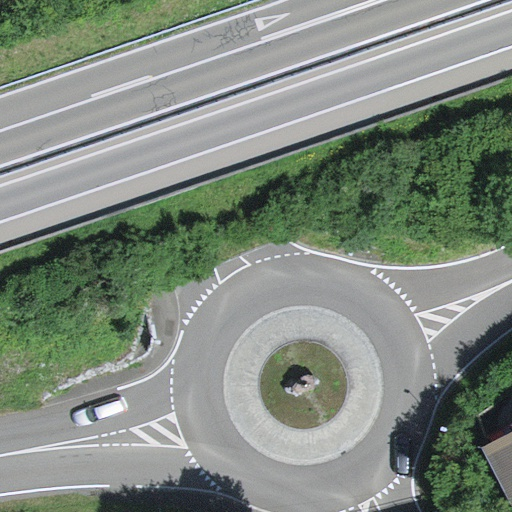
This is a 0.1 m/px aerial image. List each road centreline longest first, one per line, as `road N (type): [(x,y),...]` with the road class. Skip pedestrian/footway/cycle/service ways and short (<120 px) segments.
road 1 (motorway): [(0,207),(511,31)]
road 2 (motorway): [(436,0),(0,148)]
road 3 (secondary): [(82,0),(246,296)]
road 4 (primary): [(207,427),(0,455)]
road 5 (primary): [(397,337),(370,303),(331,283),(287,281),(246,296)]
road 6 (primary): [(207,427),(231,460),(268,483),(311,488),(353,476)]
road 7 (primary): [(353,476),(384,451),(403,416),(408,376),(397,337)]
road 8 (primary): [(246,296),(203,353),(198,389),(207,427)]
road 9 (primary): [(511,280),(397,337)]
